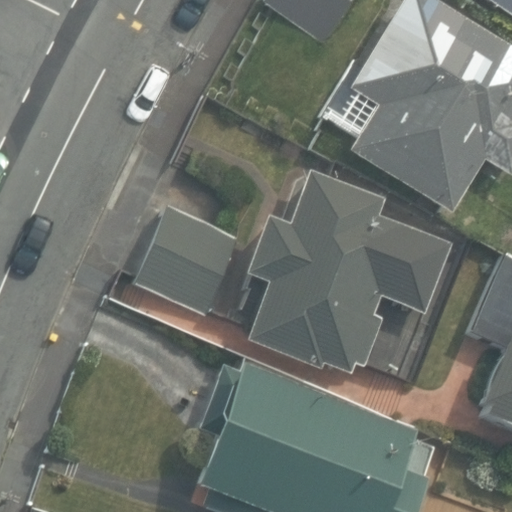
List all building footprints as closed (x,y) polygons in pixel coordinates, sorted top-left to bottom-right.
[(262,0),(261,2),(329,42),(354,0),(262,0)] [(511,56),(420,0),(397,0),(342,90),(347,94),(330,122),(353,136),(342,154),(445,216),(478,162),(505,178),(511,167),(511,56)] [(511,0),(479,0),(511,22),(511,0)] [(316,365),(346,376),(350,365),(360,369),(378,319),(369,316),(376,298),(421,315),(447,244),(373,216),(380,200),(304,171),(284,226),(262,218),(240,278),(261,286),(240,342),(315,370),(316,365)] [(130,285),(203,315),(236,237),(163,206),(130,285)] [(511,336),(507,345),(502,343),(473,409),(481,412),(478,419),(511,434),(511,336)] [(410,511),(422,481),(434,449),(410,440),(413,431),(234,366),(189,487),(257,511),(410,511)]
